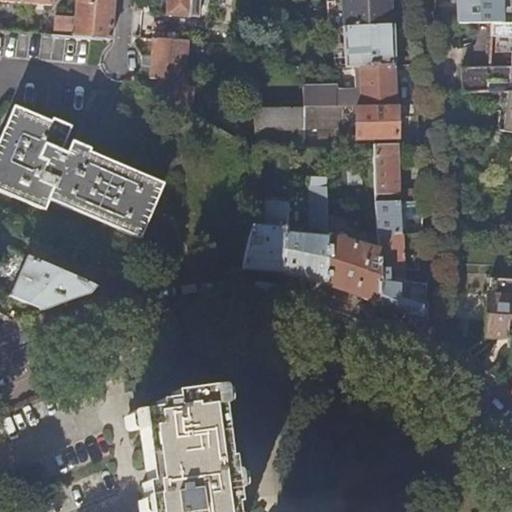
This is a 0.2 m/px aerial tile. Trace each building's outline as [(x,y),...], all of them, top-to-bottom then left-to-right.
[(56,16),(54,34),(111,39),(113,0),(75,0),(74,18),(56,16)] [(168,0),(167,14),(200,16),(200,0),(168,0)] [(344,0),(345,27),(347,26),(392,23),(390,0),(344,0)] [(511,0),(459,0),(461,21),(495,20),(509,20),(511,21),(511,0)] [(46,15),(45,34),(54,34),(56,16),(46,15)] [(511,21),(509,20),(495,20),(494,36),(511,38),(511,66),(493,67),(493,65),(489,65),(489,66),(462,66),(463,92),(502,91),(511,90),(511,21)] [(349,66),(395,64),(393,23),(392,23),(347,26),(349,66)] [(338,66),(349,66),(347,26),(345,27),(336,27),(338,66)] [(142,56),(142,65),(151,66),(150,78),(185,80),(188,40),(153,38),(152,57),(142,56)] [(396,101),(395,64),(349,66),(338,66),(335,66),(336,79),(340,79),(341,93),(358,92),(358,103),(396,101)] [(511,90),(502,91),(498,131),(511,133),(511,90)] [(255,95),(256,109),(285,107),(284,95),(255,95)] [(417,103),(357,105),(358,140),(398,139),(397,119),(418,119),(417,103)] [(257,148),(259,147),(293,146),(305,146),(305,128),(323,128),(323,138),(344,138),(344,106),(285,107),(256,109),(257,148)] [(68,131),(13,108),(5,129),(3,129),(0,137),(0,190),(44,210),(49,200),(140,238),(162,184),(62,144),(68,131)] [(374,144),(378,235),(402,234),(401,215),(423,215),(422,188),(398,190),(396,143),(374,144)] [(287,233),(283,274),(300,277),(303,278),(326,284),(327,194),(327,187),(311,187),(310,223),(308,223),(308,234),(287,233)] [(327,194),(326,284),(351,292),(354,293),(381,304),(379,250),(336,238),(336,233),(343,234),(343,199),(329,199),(329,194),(327,194)] [(252,225),(242,270),(255,271),(263,271),(283,274),(287,233),(289,203),(266,201),(264,226),(252,225)] [(511,227),(489,226),(489,235),(511,236),(511,227)] [(379,250),(381,304),(419,321),(427,320),(427,284),(404,281),(403,269),(418,268),(417,233),(402,234),(378,235),(379,250)] [(9,298),(42,312),(90,294),(95,287),(28,257),(9,298)] [(511,278),(489,277),(487,334),(511,336),(511,347),(511,363),(511,278)] [(0,319),(11,325),(19,321),(0,312),(0,319)] [(233,511),(222,390),(193,393),(192,389),(176,391),(176,401),(160,402),(161,409),(137,411),(138,430),(144,429),(150,482),(144,483),(146,511),(233,511)]
